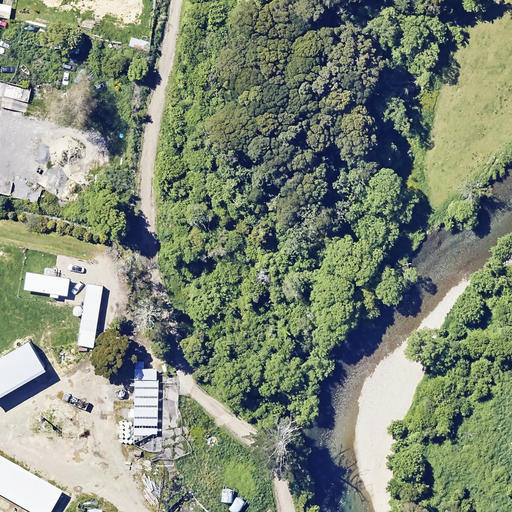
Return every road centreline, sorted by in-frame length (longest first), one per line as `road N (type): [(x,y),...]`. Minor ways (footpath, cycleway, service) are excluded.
road 1 (track): [(286,511),(280,475),(257,439),(191,388),(153,262),(107,265)]
road 2 (track): [(153,262),(149,185),(175,0)]
